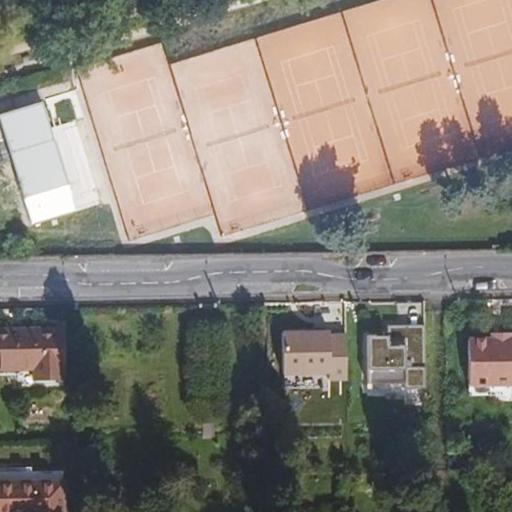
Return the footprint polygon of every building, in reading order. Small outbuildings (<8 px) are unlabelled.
[(227,31),(222,15),(161,35),(167,51),(227,31)] [(42,102),(0,114),(29,217),(71,205),(42,102)] [(53,327),(0,328),(0,369),(26,369),(26,378),(54,377),(53,327)] [(398,385),(420,385),(420,327),(383,327),(383,333),(362,333),(362,379),(398,379),(398,385)] [(326,331),(327,328),(281,329),(282,374),(328,373),(326,331)] [(342,331),(326,331),(328,373),(329,380),(344,379),(342,331)] [(511,385),(511,336),(461,338),(462,386),(511,385)] [(462,396),(511,395),(511,385),(462,386),(462,396)] [(0,511),(53,511),(54,472),(0,472),(0,511)]
